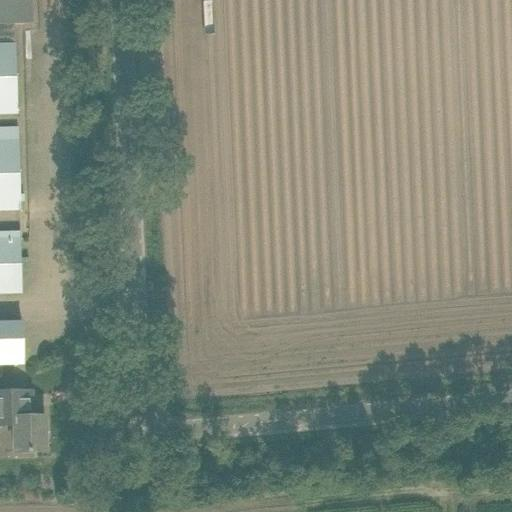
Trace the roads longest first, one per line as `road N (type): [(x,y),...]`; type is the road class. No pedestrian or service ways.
road 1 (unclassified): [(146,433),(126,0)]
road 2 (unclassified): [(146,433),(511,398)]
